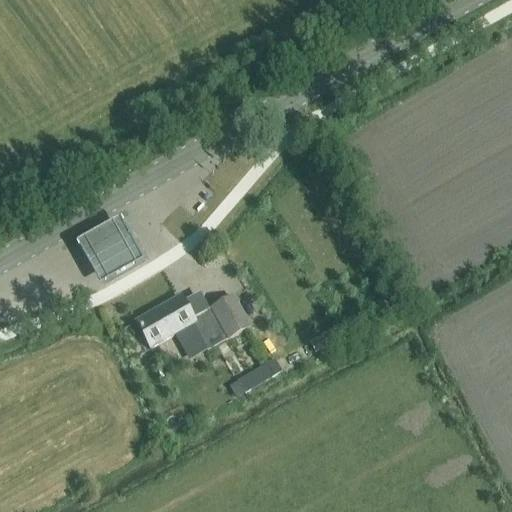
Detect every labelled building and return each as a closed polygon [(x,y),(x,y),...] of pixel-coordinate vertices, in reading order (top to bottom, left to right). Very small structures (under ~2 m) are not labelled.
[(188,212),(185,216),(177,209),(166,221),(181,235),(196,219),(188,212)] [(121,222),(75,248),(99,291),(146,265),(121,222)] [(231,353),(226,343),(210,313),(211,313),(193,323),(179,298),(134,323),(149,351),(192,328),(206,354),(216,348),(221,358),(231,353)] [(233,300),(210,313),(226,343),(250,330),(233,300)] [(329,334),(308,345),(314,356),(335,345),(329,334)] [(236,383),(244,396),(271,380),(263,367),(236,383)] [(163,432),(169,441),(176,436),(171,427),(163,432)]
